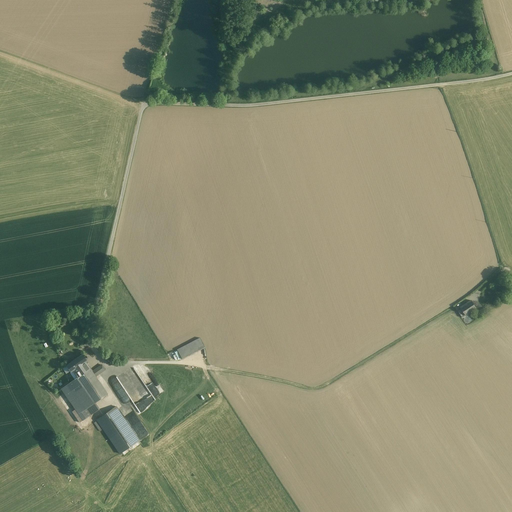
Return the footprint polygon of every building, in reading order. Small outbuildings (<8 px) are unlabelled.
[(461,308),(465,315),(476,308),(471,300),(460,307),(461,308)] [(492,305),(483,310),(485,313),(494,308),(492,305)] [(200,338),(177,350),(181,357),(204,345),(200,338)] [(82,354),(66,365),(71,372),(85,362),(87,361),(82,354)] [(85,362),(72,370),(77,377),(94,403),(95,402),(107,394),(95,376),(92,372),(85,362)] [(102,365),(92,372),(95,376),(105,370),(102,365)] [(77,377),(69,383),(61,389),(75,409),(83,420),(99,409),(95,402),(94,403),(77,377)] [(139,440),(116,406),(96,419),(119,453),(139,440)] [(83,420),(75,409),(72,411),(79,422),(83,420)]
